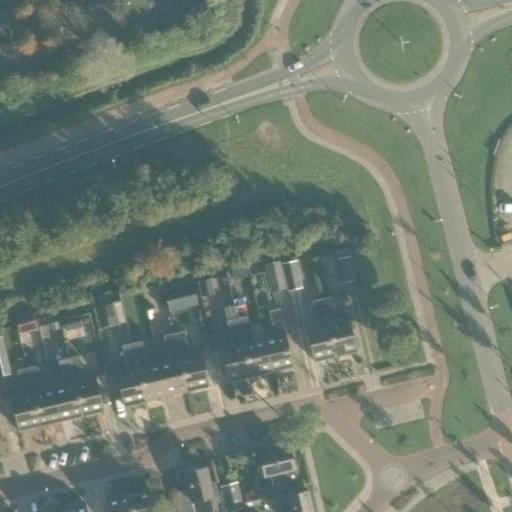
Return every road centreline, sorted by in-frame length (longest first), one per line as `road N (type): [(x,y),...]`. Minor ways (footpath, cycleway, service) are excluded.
road 1 (residential): [(0,484),(22,488),(141,461),(180,436),(295,408),(335,421),(396,483)]
road 2 (tertiary): [(510,439),(420,101)]
road 3 (primary): [(0,186),(235,99)]
road 4 (residential): [(396,483),(412,469),(510,439)]
